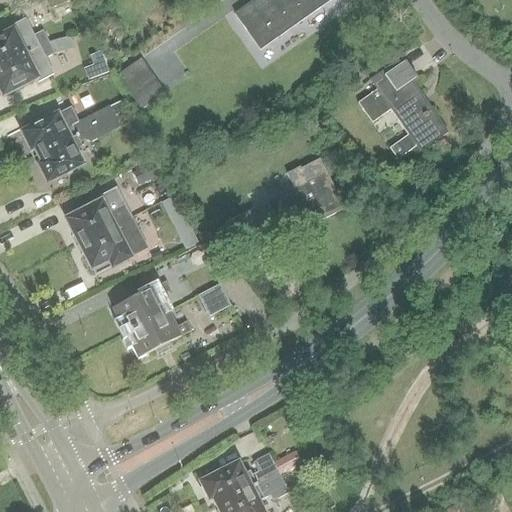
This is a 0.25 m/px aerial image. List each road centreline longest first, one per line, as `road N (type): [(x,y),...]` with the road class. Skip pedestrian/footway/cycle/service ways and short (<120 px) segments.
road 1 (secondary): [(78,507),(94,489),(327,348),(428,261),(511,169)]
road 2 (residential): [(261,343),(403,238),(511,111)]
road 3 (secondary): [(0,361),(78,507)]
road 4 (track): [(382,511),(511,449)]
road 5 (residential): [(511,87),(416,0)]
